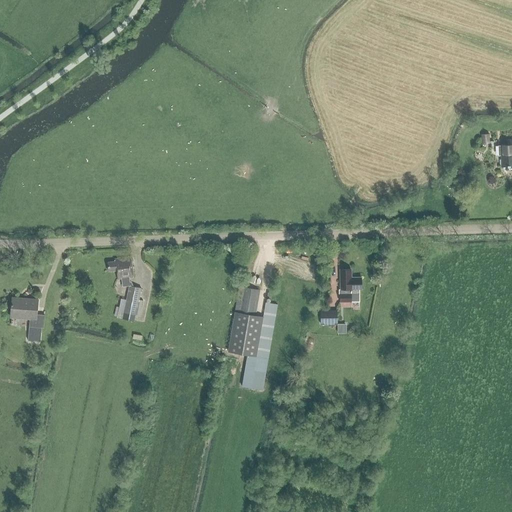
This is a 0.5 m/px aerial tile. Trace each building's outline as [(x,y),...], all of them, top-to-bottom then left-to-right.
[(511,139),(507,140),(507,145),(498,146),(498,156),(501,156),(501,167),(508,167),(509,170),(511,169),(511,139)] [(114,262),(107,263),(108,271),(116,270),(117,279),(121,279),(122,286),(131,285),(131,286),(133,286),(131,282),(129,282),(129,278),(133,277),(131,257),(114,259),(114,262)] [(359,302),(359,294),(359,290),(361,290),(361,278),(350,278),(350,269),(341,270),(341,278),(340,278),(340,294),(340,302),(359,302)] [(141,288),(129,286),(125,305),(137,308),(141,288)] [(265,303),(263,317),(255,315),(259,290),(239,287),(228,352),(268,359),(278,305),(265,303)] [(36,315),(38,300),(22,299),(22,301),(12,301),(10,317),(30,319),(28,341),(40,342),(41,328),(43,328),(44,315),(36,315)] [(337,325),(336,310),(320,310),(320,325),(337,325)] [(347,331),(347,323),(339,323),(339,332),(347,331)]
